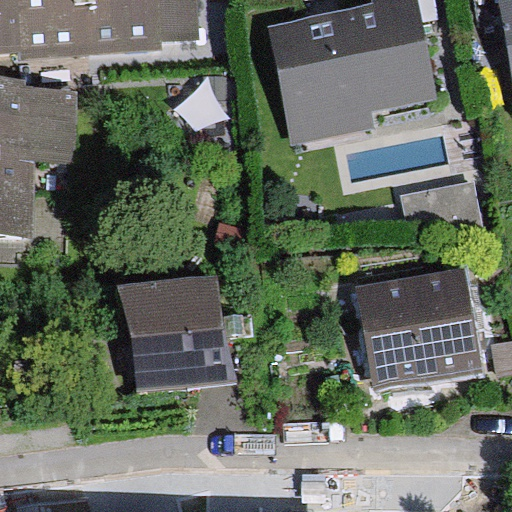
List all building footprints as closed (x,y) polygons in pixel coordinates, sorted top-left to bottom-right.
[(0,0),(0,49),(24,48),(25,61),(161,51),(160,39),(157,0),(0,0)] [(157,0),(160,39),(197,37),(195,0),(157,0)] [(273,20),(296,142),(377,127),(374,110),(437,98),(418,0),(375,0),(375,1),(273,20)] [(511,0),(502,0),(511,57),(511,0)] [(32,163),(71,164),(73,95),(25,93),(26,83),(0,82),(0,239),(30,240),(32,163)] [(469,188),(404,196),(407,225),(472,218),(469,188)] [(355,289),(375,393),(482,373),(462,269),(355,289)] [(128,288),(141,389),(236,376),(223,276),(128,288)]
